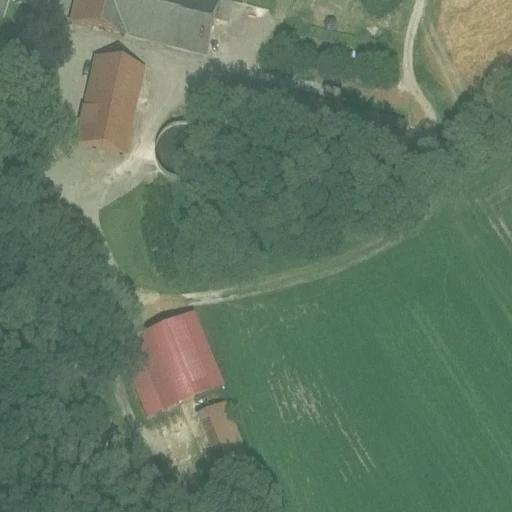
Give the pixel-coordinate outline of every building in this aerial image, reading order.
[(224,4),(209,0),(74,0),(69,22),(211,57),(224,4)] [(312,8),(308,27),(344,36),(349,18),(312,8)] [(95,60),(76,148),(121,158),(141,70),(95,60)] [(230,70),(217,125),(402,170),(416,116),(230,70)] [(207,133),(197,125),(188,122),(179,123),(170,127),(165,132),(160,140),(158,150),(160,160),(168,171),(177,176),(187,177),(197,175),(205,169),(209,163),(213,155),(212,141),(207,133)] [(196,315),(119,346),(152,427),(229,396),(196,315)] [(233,405),(198,419),(223,478),(258,463),(233,405)]
